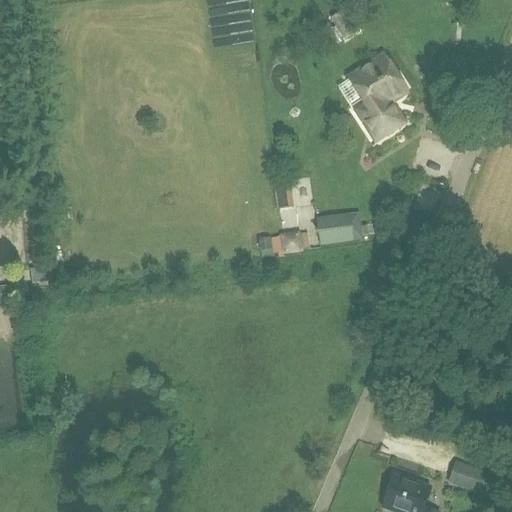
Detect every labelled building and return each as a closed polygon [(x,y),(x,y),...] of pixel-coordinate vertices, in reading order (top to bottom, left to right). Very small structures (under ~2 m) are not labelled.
[(346,39),(357,32),(344,13),(333,20),(346,39)] [(385,61),(383,58),(380,60),(377,59),(370,64),(369,67),(349,80),(367,106),(357,113),(376,141),(403,124),(390,104),(406,93),(392,72),(392,69),(388,62),(385,61)] [(299,214),(299,189),(286,189),(286,214),(299,214)] [(321,246),(363,240),(359,213),(317,219),(321,246)] [(495,497),(500,478),(454,464),(449,483),(495,497)] [(436,511),(423,508),(431,488),(394,474),(381,509),(389,511),(436,511)]
